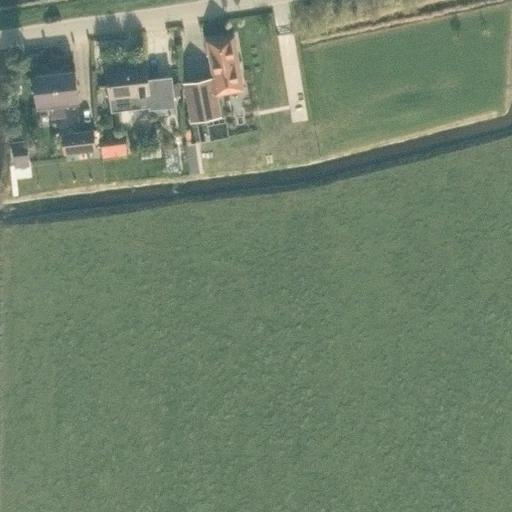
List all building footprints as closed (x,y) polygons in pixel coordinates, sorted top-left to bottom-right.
[(216,94),(243,90),(234,37),(207,41),(214,80),(184,86),(191,121),(221,116),(216,94)] [(146,64),(107,68),(112,111),(150,107),(150,109),(174,106),(171,78),(148,80),(146,64)] [(37,109),(50,107),(51,117),(66,115),(65,106),(79,104),(75,72),(33,77),(37,109)] [(96,150),(94,130),(62,133),(64,154),(96,150)] [(184,146),(184,136),(174,136),(174,146),(184,146)] [(126,156),(124,138),(100,141),(102,158),(126,156)] [(27,141),(12,143),(14,168),(29,167),(27,141)]
